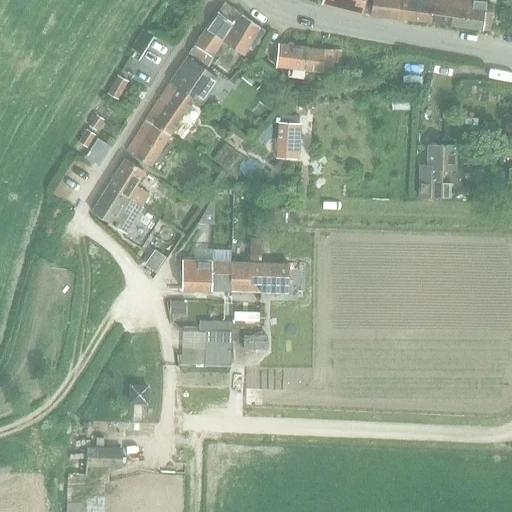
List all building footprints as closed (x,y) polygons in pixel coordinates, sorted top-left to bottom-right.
[(322,0),(322,3),(361,13),(363,0),(322,0)] [(429,22),(432,0),(372,0),(370,15),(397,18),(429,22)] [(432,0),(429,22),(490,31),(492,12),(491,6),(485,6),(485,0),(432,0)] [(222,41),(242,14),(234,9),(232,12),(229,10),(228,10),(225,13),(223,16),(218,12),(205,29),(222,41)] [(242,14),(222,41),(243,55),(249,45),(253,47),(265,31),(242,14)] [(222,41),(205,29),(194,45),(192,48),(188,53),(208,66),(212,57),(222,41)] [(276,66),(304,69),(306,48),(278,44),(276,66)] [(306,48),(304,69),(322,71),(321,71),(332,73),(333,62),(339,63),(340,52),(334,51),(306,48)] [(452,54),(452,64),(473,65),(474,56),(452,54)] [(268,76),(273,69),(257,56),(250,63),(268,76)] [(187,57),(169,82),(193,99),(200,103),(218,79),(187,57)] [(246,71),(241,77),(250,85),(256,79),(246,71)] [(128,81),(118,75),(108,92),(117,98),(128,81)] [(169,135),(193,99),(169,82),(159,98),(145,121),(169,137),(169,135)] [(104,120),(97,116),(90,126),(97,131),(104,120)] [(151,166),(169,137),(145,121),(126,151),(151,166)] [(303,123),(281,122),(279,158),(301,159),(303,123)] [(87,147),(95,135),(87,130),(79,142),(87,147)] [(225,144),(213,159),(227,170),(238,155),(225,144)] [(420,164),(419,197),(440,198),(440,197),(450,197),(450,183),(441,183),(441,169),(455,170),(456,145),(428,145),(427,164),(420,164)] [(124,159),(106,187),(109,183),(113,187),(111,190),(124,197),(158,219),(159,219),(144,209),(145,208),(141,206),(149,193),(135,185),(144,171),(124,159)] [(141,247),(158,219),(124,197),(111,190),(113,187),(109,183),(106,187),(91,211),(125,232),(123,236),(141,247)] [(209,202),(197,224),(213,225),(214,202),(209,202)] [(156,250),(146,265),(156,272),(166,257),(156,250)] [(182,269),(182,289),(211,290),(221,290),(221,262),(193,261),(183,260),(182,269)] [(221,262),(221,290),(240,290),(240,262),(221,262)] [(260,291),(265,292),(265,283),(258,283),(259,263),(240,262),(240,290),(260,291)] [(265,283),(265,292),(279,292),(279,291),(288,292),(288,264),(259,263),(258,283),(265,283)] [(170,302),(169,315),(185,316),(186,302),(170,302)] [(250,314),(250,328),(258,328),(259,315),(250,314)] [(230,365),(231,332),(206,331),(206,349),(205,364),(230,365)] [(268,336),(243,336),(243,350),(268,350),(268,336)] [(182,355),(182,363),(205,364),(206,356),(182,355)] [(130,386),(129,401),(146,401),(147,386),(130,386)] [(121,467),(122,449),(87,447),(87,466),(109,467),(121,467)] [(68,474),(66,511),(101,511),(103,481),(107,481),(109,467),(87,466),(86,475),(68,474)]
